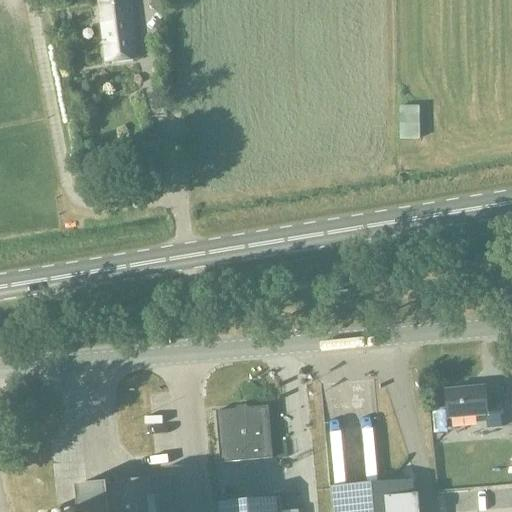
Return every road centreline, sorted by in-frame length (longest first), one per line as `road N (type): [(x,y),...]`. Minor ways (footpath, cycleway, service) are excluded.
road 1 (primary): [(186,257),(511,204)]
road 2 (unclassified): [(197,353),(511,325)]
road 3 (unclassified): [(0,370),(197,353)]
road 4 (primary): [(0,288),(186,257)]
